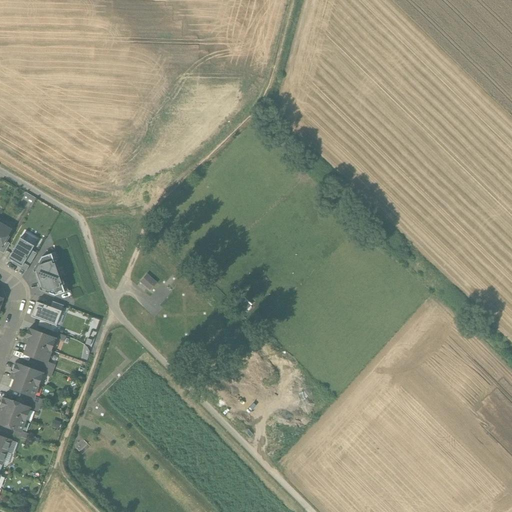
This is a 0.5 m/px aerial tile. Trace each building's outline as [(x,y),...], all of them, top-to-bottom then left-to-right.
[(0,248),(4,241),(11,230),(0,224),(0,248)] [(34,247),(20,239),(8,259),(22,267),(25,261),(32,251),(34,247)] [(4,241),(0,248),(0,252),(4,254),(10,244),(4,241)] [(32,251),(25,261),(30,264),(37,254),(32,251)] [(41,257),(33,272),(40,291),(55,296),(64,293),(62,285),(64,285),(55,261),(53,262),(51,254),(41,257)] [(141,286),(154,295),(163,282),(150,273),(141,286)] [(36,302),(31,318),(40,321),(56,327),(61,312),(50,308),(36,302)] [(50,308),(61,312),(63,306),(52,302),(50,308)] [(56,327),(40,321),(38,326),(51,331),(55,333),(57,327),(56,327)] [(49,337),(29,329),(25,339),(27,339),(26,344),(27,345),(24,354),(42,361),(46,363),(47,362),(55,340),(55,339),(49,337)] [(65,336),(55,333),(51,331),(49,337),(55,339),(55,340),(63,343),(65,336)] [(46,363),(42,361),(39,366),(52,371),(55,365),(47,362),(46,363)] [(37,372),(16,364),(12,374),(14,375),(12,380),(14,380),(11,389),(28,395),(34,397),(42,374),(37,372)] [(52,371),(39,366),(37,372),(42,374),(50,377),(52,371)] [(34,397),(28,395),(26,401),(40,406),(42,400),(34,397)] [(0,424),(16,430),(21,432),(29,409),(30,409),(24,407),(3,399),(0,407),(0,408),(1,409),(0,413),(0,414),(2,415),(0,419),(0,424)] [(40,406),(26,401),(24,407),(30,409),(29,409),(37,412),(40,406)] [(21,432),(16,430),(13,436),(27,441),(29,435),(21,432)] [(0,450),(6,453),(10,441),(5,439),(0,437),(0,450)]
